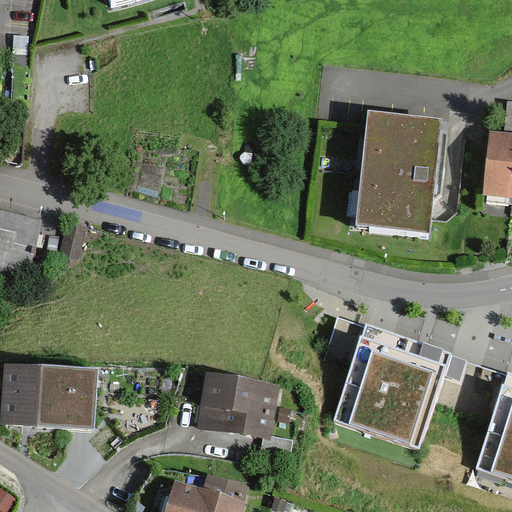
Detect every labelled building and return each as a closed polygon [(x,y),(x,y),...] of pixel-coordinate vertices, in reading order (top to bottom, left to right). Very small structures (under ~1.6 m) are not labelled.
[(156,0),(108,0),(112,13),(156,0)] [(442,130),(368,122),(356,237),(430,245),(442,130)] [(511,200),(511,145),(492,143),(486,197),(511,200)] [(44,231),(0,220),(0,278),(31,286),(44,231)] [(91,239),(75,235),(68,261),(84,265),(91,239)] [(443,372),(360,346),(335,426),(418,452),(443,372)] [(78,383),(8,380),(6,436),(75,440),(78,383)] [(279,399),(209,390),(205,418),(239,423),(237,440),(273,445),(279,399)] [(511,398),(503,396),(479,472),(511,482),(511,398)] [(209,502),(175,491),(168,511),(245,511),(251,496),(215,484),(209,502)]
